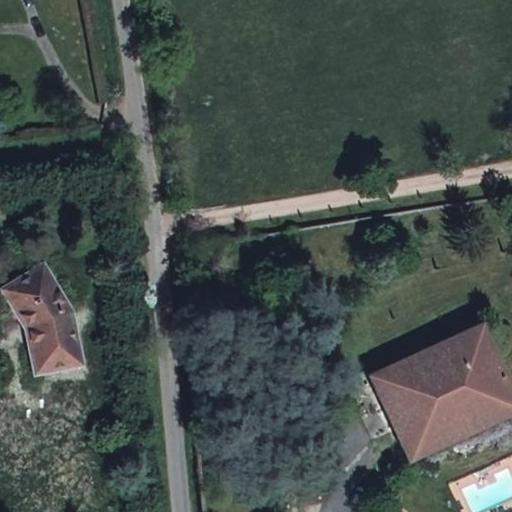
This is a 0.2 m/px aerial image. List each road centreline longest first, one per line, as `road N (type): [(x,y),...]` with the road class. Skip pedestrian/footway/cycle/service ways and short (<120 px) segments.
road 1 (residential): [(121,0),(157,250),(179,511)]
road 2 (unknown): [(152,217),(511,153)]
